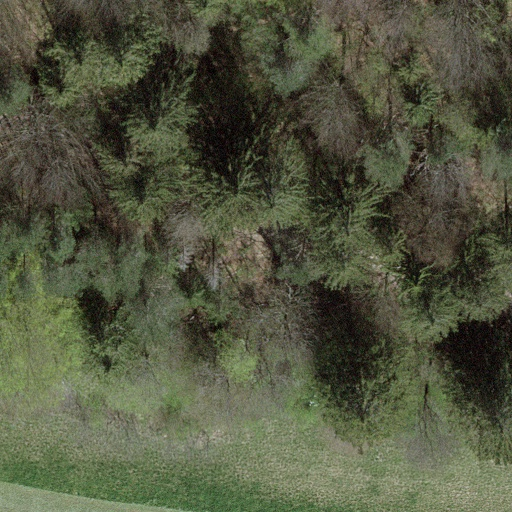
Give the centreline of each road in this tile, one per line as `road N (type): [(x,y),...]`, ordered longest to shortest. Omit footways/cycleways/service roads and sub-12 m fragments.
road 1 (track): [(0,120),(337,248)]
road 2 (track): [(337,248),(511,289)]
